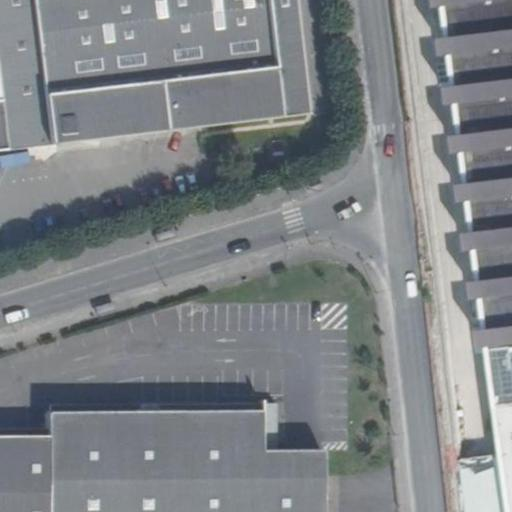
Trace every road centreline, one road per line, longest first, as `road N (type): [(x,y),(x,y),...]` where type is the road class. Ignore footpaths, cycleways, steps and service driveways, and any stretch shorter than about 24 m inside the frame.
road 1 (tertiary): [(393,196),(0,314)]
road 2 (tertiary): [(393,196),(422,511)]
road 3 (unclassified): [(393,196),(370,0)]
